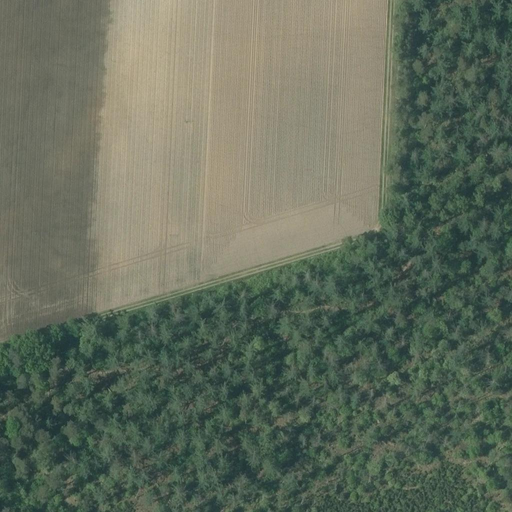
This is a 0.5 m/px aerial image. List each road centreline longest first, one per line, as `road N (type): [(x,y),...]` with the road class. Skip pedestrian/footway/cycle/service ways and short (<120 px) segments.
road 1 (track): [(454,210),(0,345)]
road 2 (track): [(383,228),(391,0)]
road 3 (track): [(0,434),(62,434),(75,511)]
